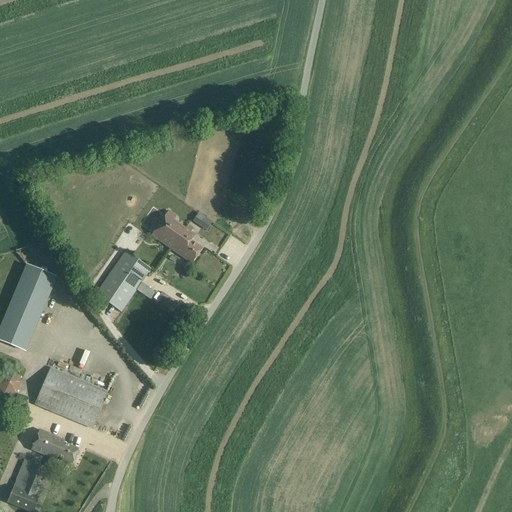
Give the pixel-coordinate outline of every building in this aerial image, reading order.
[(171,249),(185,230),(173,221),(176,217),(168,212),(151,235),(171,249)] [(195,236),(185,230),(171,249),(184,258),(192,264),(202,250),(191,242),(195,236)] [(151,269),(126,252),(111,274),(136,291),(145,297),(150,289),(141,283),(151,269)] [(56,278),(27,266),(0,330),(0,341),(25,352),(56,278)] [(121,312),(136,291),(111,274),(96,295),(121,312)] [(107,393),(50,369),(35,405),(92,429),(107,393)] [(23,388),(15,370),(0,376),(0,385),(5,396),(23,388)] [(65,441),(39,431),(31,450),(56,460),(58,457),(72,464),(78,450),(64,444),(65,441)] [(47,469),(34,464),(22,491),(13,487),(7,503),(28,511),(33,511),(39,498),(35,496),(47,469)]
